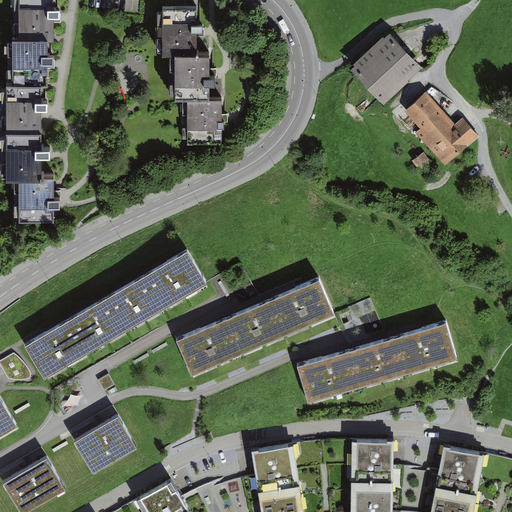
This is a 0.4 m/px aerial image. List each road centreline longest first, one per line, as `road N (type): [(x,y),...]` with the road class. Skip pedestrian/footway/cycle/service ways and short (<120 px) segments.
road 1 (tertiary): [(272,0),(289,18),(304,72),(283,136),(231,175),(111,229),(0,297)]
road 2 (residential): [(86,511),(195,451),(260,434),(415,426),(511,445)]
road 3 (track): [(511,211),(487,168),(478,123),(441,79),(454,31),(448,16),(399,19),(332,68),(304,72)]
road 4 (residential): [(408,328),(290,357),(198,395),(127,393),(101,406)]
